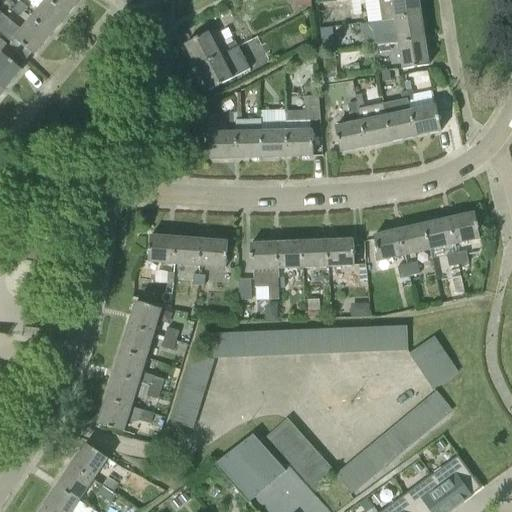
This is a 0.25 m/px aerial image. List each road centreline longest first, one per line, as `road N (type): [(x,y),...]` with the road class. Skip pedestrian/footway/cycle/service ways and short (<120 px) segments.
road 1 (residential): [(145,184),(350,183),(491,155),(511,115)]
road 2 (residential): [(0,490),(62,399),(100,282),(106,182)]
road 3 (residential): [(145,184),(155,0)]
